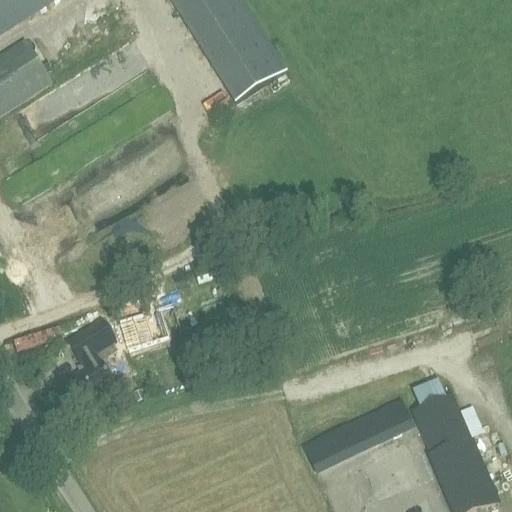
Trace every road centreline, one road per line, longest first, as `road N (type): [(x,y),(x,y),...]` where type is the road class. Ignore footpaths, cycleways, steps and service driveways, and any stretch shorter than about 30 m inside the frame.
road 1 (track): [(51,460),(195,395),(282,394),(341,378)]
road 2 (track): [(0,333),(183,260),(206,240),(214,209)]
road 3 (unclassified): [(83,511),(0,379)]
